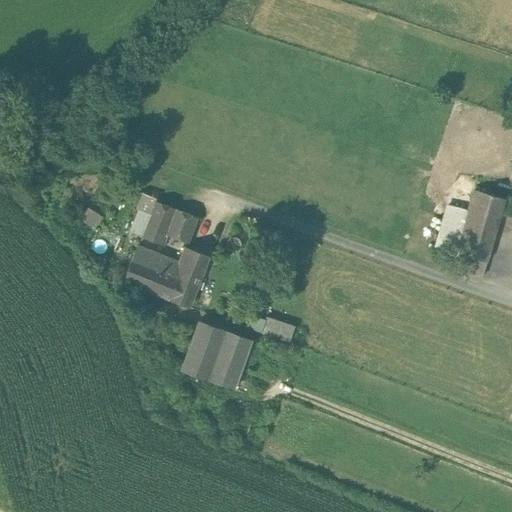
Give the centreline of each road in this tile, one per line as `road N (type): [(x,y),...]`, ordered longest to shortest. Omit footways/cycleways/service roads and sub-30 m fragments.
road 1 (residential): [(511,302),(179,177)]
road 2 (track): [(0,124),(47,160),(179,177)]
